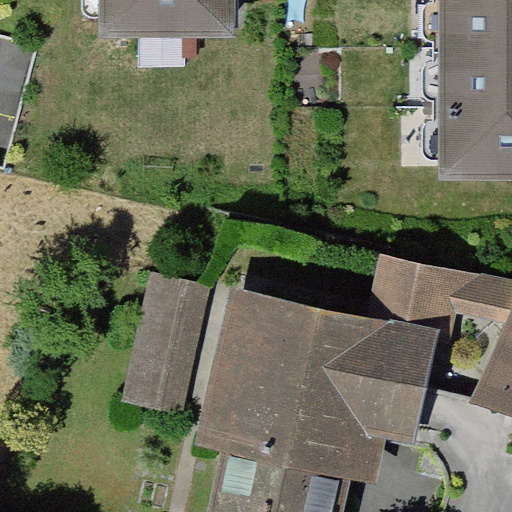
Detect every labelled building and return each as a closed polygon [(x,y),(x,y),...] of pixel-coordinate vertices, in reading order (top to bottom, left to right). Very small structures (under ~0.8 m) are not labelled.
[(99,0),(99,30),(236,30),(236,0),(99,0)] [(511,0),(439,0),(439,47),(439,110),(439,172),(511,172),(511,0)] [(341,109),(341,46),(284,46),(284,109),(326,109),(341,109)] [(511,280),(381,250),(367,308),(438,325),(435,340),(469,348),(477,315),(503,321),(511,282),(511,280)] [(211,283),(150,271),(124,399),(165,407),(185,411),(211,283)] [(367,308),(231,281),(207,397),(198,441),(221,445),(206,511),(339,511),(348,471),(376,477),(385,434),(416,440),(435,340),(438,325),(367,308)] [(511,282),(503,321),(469,401),(511,413),(511,282)]
